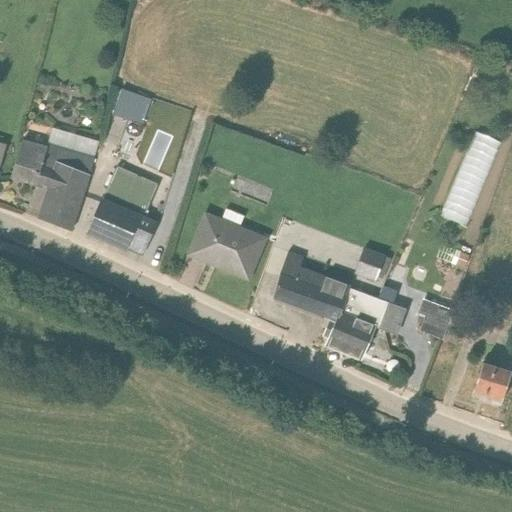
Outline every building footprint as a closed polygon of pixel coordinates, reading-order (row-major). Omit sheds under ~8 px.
[(120,90),(111,115),(141,126),(150,100),(120,90)] [(55,164),(87,176),(97,143),(50,129),(45,147),(21,140),(10,178),(46,189),(55,164)] [(473,134),(438,218),(464,229),(500,145),(473,134)] [(55,164),(46,189),(36,219),(70,232),(87,176),(55,164)] [(129,238),(144,245),(155,222),(143,217),(157,185),(116,167),(86,234),(124,250),(124,248),(129,238)] [(218,262),(216,267),(247,280),(264,237),(239,227),(243,217),(224,210),(220,219),(204,213),(189,250),(218,262)] [(129,238),(124,248),(140,255),(144,245),(129,238)] [(440,246),(436,258),(463,269),(467,256),(440,246)] [(362,249),(352,279),(373,287),(376,278),(382,280),(389,260),(383,258),(384,257),(362,249)] [(218,262),(189,250),(187,255),(204,262),(215,267),(216,267),(218,262)] [(335,320),(347,289),(348,286),(298,268),(302,258),(288,253),(272,297),(335,320)] [(347,289),(335,320),(334,324),(329,322),(325,332),(330,334),(325,347),(359,361),(373,328),(389,334),(398,307),(347,289)] [(445,330),(452,311),(421,300),(415,314),(424,318),(418,332),(441,340),(445,330)] [(452,311),(445,330),(462,336),(467,321),(471,307),(455,302),(452,311)] [(482,364),(473,393),(483,396),(482,400),(499,405),(509,372),(482,364)]
